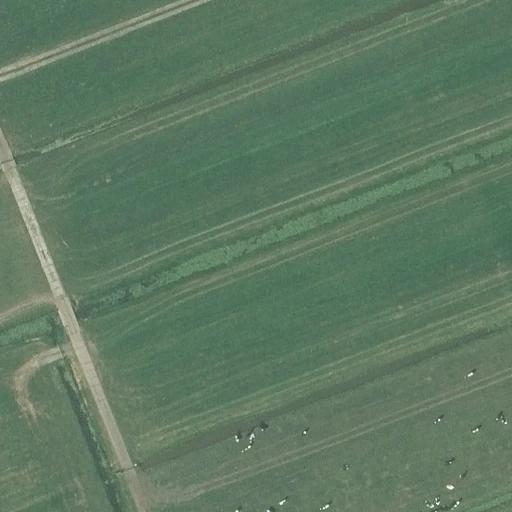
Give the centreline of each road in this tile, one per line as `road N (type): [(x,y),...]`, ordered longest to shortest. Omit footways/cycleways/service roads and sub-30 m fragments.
road 1 (track): [(0,139),(146,511)]
road 2 (track): [(0,75),(196,0)]
